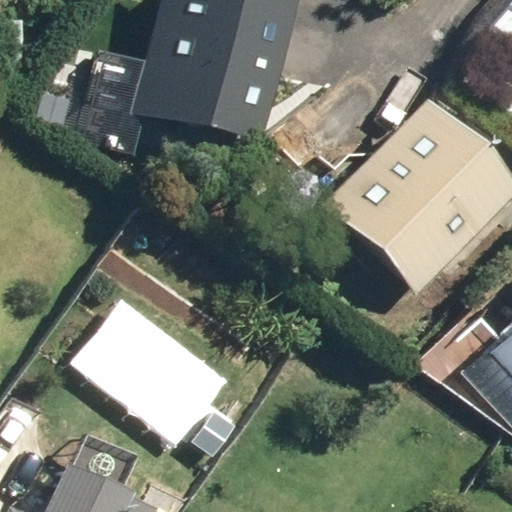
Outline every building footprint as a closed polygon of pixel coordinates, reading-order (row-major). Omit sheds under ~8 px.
[(146,0),(155,2),(134,106),(263,131),(289,0),(146,0)] [(511,0),(502,0),(488,18),(505,32),(511,37),(511,0)] [(28,16),(0,14),(0,66),(26,67),(28,16)] [(511,194),(511,160),(428,80),(321,193),(422,289),(511,194)] [(511,282),(509,284),(511,287),(511,315),(478,347),(511,383),(511,282)] [(103,511),(54,481),(34,511),(103,511)]
